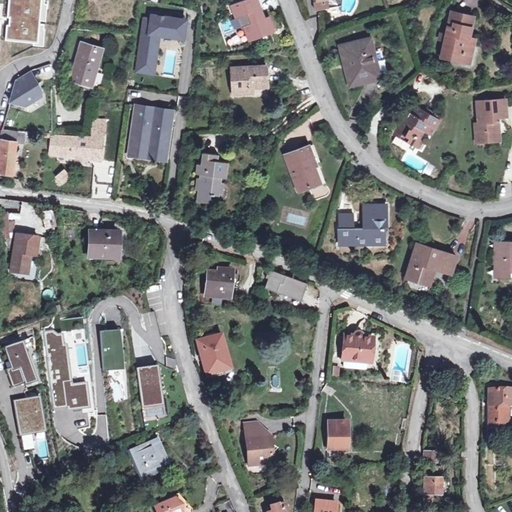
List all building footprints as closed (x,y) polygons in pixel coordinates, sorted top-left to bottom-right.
[(46,0),(9,0),(7,39),(44,42),(46,0)] [(82,0),(75,0),(73,22),(96,23),(96,0),(84,0),(82,0)] [(257,9),(253,0),(242,0),(234,3),(239,16),(247,13),(251,23),(243,26),(248,38),(270,30),(265,17),(257,20),(256,19),(258,13),(257,9)] [(253,0),(257,9),(261,7),(257,0),(253,0)] [(311,0),(314,12),(327,9),(337,7),(339,7),(340,0),(311,0)] [(239,16),(234,3),(230,5),(236,18),(239,16)] [(452,11),(446,34),(445,40),(441,55),(460,60),(462,52),(470,54),(474,38),(468,36),(472,16),(452,11)] [(188,20),(152,15),(151,22),(144,21),(137,71),(153,73),(158,35),(185,39),(188,20)] [(265,17),(270,30),(274,28),(269,16),(265,17)] [(340,45),(348,79),(378,71),(370,38),(340,45)] [(70,80),(79,82),(91,86),(103,48),(82,42),(70,80)] [(468,62),(470,54),(462,52),(460,60),(468,62)] [(248,86),(252,86),(268,85),(267,65),(232,67),(233,91),(248,90),(248,86)] [(11,103),(24,107),(44,96),(42,86),(31,70),(17,78),(11,103)] [(378,71),(348,79),(350,85),(380,77),(378,71)] [(95,87),(91,86),(79,82),(78,87),(94,92),(95,87)] [(253,93),(252,86),(248,86),(248,90),(233,91),(234,94),(253,93)] [(495,117),(500,117),(506,117),(504,99),(477,101),(479,123),(475,123),(477,142),(500,140),(500,130),(496,130),(495,122),(495,117)] [(174,110),(136,105),(130,152),(149,154),(151,144),(154,145),(153,149),(168,151),(174,110)] [(402,118),(395,129),(409,138),(406,142),(417,149),(423,140),(420,138),(424,131),(431,136),(440,120),(416,106),(410,117),(402,118)] [(93,119),(92,128),(103,129),(104,120),(93,119)] [(103,129),(92,128),(92,135),(91,137),(52,135),(50,153),(100,160),(103,129)] [(390,133),(406,142),(409,138),(395,129),(393,128),(390,133)] [(0,139),(1,140),(0,151),(0,172),(12,175),(15,158),(18,131),(2,129),(0,136),(0,139)] [(314,167),(320,183),(324,181),(318,165),(322,164),(314,144),(309,146),(317,166),(314,167)] [(317,166),(309,146),(286,155),(300,190),(320,183),(314,167),(317,166)] [(222,178),(225,161),(218,160),(219,155),(203,153),(201,164),(197,164),(196,173),(200,174),(196,201),(211,203),(212,195),(220,196),(222,178)] [(94,164),(92,178),(100,179),(101,165),(94,164)] [(57,176),(62,183),(69,176),(64,170),(57,176)] [(62,183),(57,176),(53,180),(59,187),(63,184),(62,183)] [(100,179),(92,178),(91,189),(99,190),(100,179)] [(367,224),(367,228),(340,228),(340,244),(360,244),(360,237),(365,237),(365,244),(385,244),(385,228),(387,228),(387,205),(364,205),(365,224),(367,224)] [(7,214),(0,214),(0,225),(1,233),(0,240),(10,239),(7,214)] [(122,243),(118,243),(119,232),(91,231),(89,257),(121,258),(122,243)] [(10,271),(27,274),(30,255),(36,256),(39,237),(16,234),(10,271)] [(511,272),(511,240),(494,240),(495,278),(510,277),(510,272),(511,272)] [(407,277),(428,284),(433,266),(437,267),(452,272),(457,257),(418,244),(407,277)] [(433,266),(428,284),(431,285),(437,267),(433,266)] [(229,296),(231,270),(217,268),(217,272),(208,271),(206,294),(229,296)] [(304,282),(268,270),(266,276),(269,277),(266,287),(299,298),(304,282)] [(80,328),(80,317),(62,319),(62,329),(80,328)] [(117,329),(99,330),(103,370),(121,368),(120,353),(117,329)] [(85,405),(82,383),(70,384),(65,344),(60,345),(59,336),(56,336),(51,332),(45,333),(56,406),(60,406),(68,405),(68,408),(85,405)] [(353,337),(342,336),(340,360),(343,361),(342,367),(343,368),(344,369),(362,370),(363,370),(365,369),(365,362),(368,363),(370,338),(360,337),(360,335),(359,334),(357,334),(355,334),(354,335),(353,337)] [(207,372),(228,366),(219,335),(198,341),(207,372)] [(19,341),(4,347),(12,368),(6,370),(12,385),(21,381),(22,384),(34,379),(19,341)] [(143,367),(136,368),(141,407),(159,404),(154,365),(143,367)] [(511,390),(502,390),(492,390),(490,390),(490,428),(510,428),(511,406),(511,390)] [(35,395),(12,400),(19,435),(42,430),(35,395)] [(327,421),(327,448),(337,448),(337,446),(347,446),(346,421),(327,421)] [(248,467),(263,465),(271,455),(269,443),(267,443),(266,436),(263,436),(262,429),(243,432),(248,467)] [(170,468),(158,439),(128,451),(139,480),(170,468)] [(422,450),(422,461),(436,461),(436,450),(422,450)] [(30,451),(22,453),(26,466),(34,464),(30,451)] [(387,464),(396,462),(399,462),(400,452),(385,454),(387,464)] [(423,500),(431,500),(431,494),(440,494),(440,478),(424,477),(423,500)] [(176,498),(154,506),(156,511),(191,511),(192,510),(185,502),(176,498)] [(216,505),(218,511),(236,511),(231,499),(216,505)] [(315,511),(334,511),(335,503),(317,501),(315,511)] [(266,511),(283,511),(282,507),(279,508),(278,503),(269,505),(271,511),(267,511),(266,511)]
